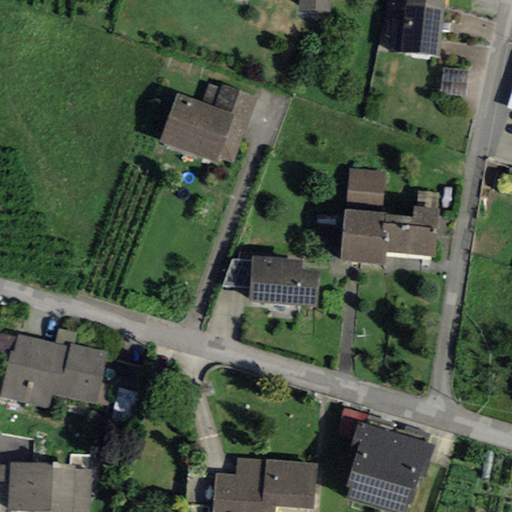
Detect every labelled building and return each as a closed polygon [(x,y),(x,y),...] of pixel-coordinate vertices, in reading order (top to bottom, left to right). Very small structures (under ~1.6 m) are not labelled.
[(330,12),(330,0),(298,0),(298,10),(330,12)] [(405,0),(405,6),(444,10),(445,0),(405,0)] [(400,53),(439,57),(444,10),(405,6),(400,53)] [(465,97),(468,71),(444,68),(441,94),(465,97)] [(202,103),(249,120),(257,98),(221,85),(220,88),(209,84),(202,103)] [(202,103),(177,94),(159,142),(218,163),(220,159),(233,164),(249,120),(202,103)] [(382,205),(385,173),(349,170),(346,202),(382,205)] [(416,208),(438,209),(439,193),(417,192),(416,208)] [(413,207),(412,217),(344,210),(340,261),(384,264),(385,252),(434,256),(438,209),(416,208),(413,207)] [(249,303),(317,306),(318,271),(302,270),(302,260),(251,258),(251,262),(250,289),(249,303)] [(250,289),(251,262),(231,260),(222,286),(250,289)] [(75,346),(77,334),(59,330),(55,344),(70,347),(71,345),(75,346)] [(17,338),(0,333),(0,360),(8,362),(10,352),(13,353),(17,338)] [(8,362),(0,397),(49,409),(52,395),(96,404),(107,353),(75,346),(71,345),(70,347),(55,344),(17,335),(17,338),(13,353),(10,352),(8,362)] [(350,497),(377,506),(400,435),(360,424),(351,456),(357,458),(349,486),(353,487),(350,497)] [(435,446),(400,435),(377,506),(399,511),(404,511),(407,503),(412,505),(420,478),(425,479),(435,446)] [(212,511),(276,511),(276,507),(312,510),(316,465),(238,459),(236,476),(215,474),(212,511)] [(10,482),(9,511),(20,511),(90,511),(92,470),(75,470),(75,467),(10,463),(10,466),(10,482)] [(10,466),(0,465),(0,481),(10,482),(10,466)]
